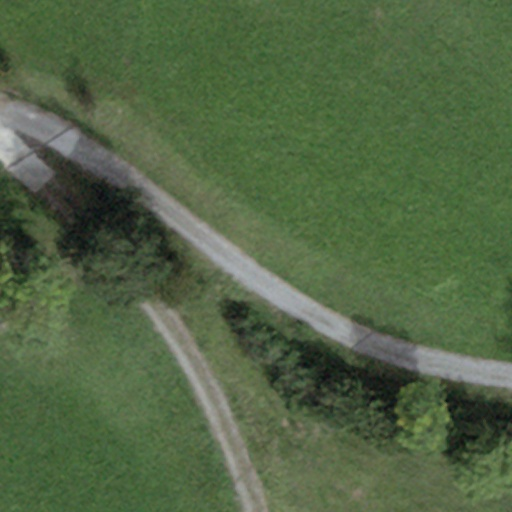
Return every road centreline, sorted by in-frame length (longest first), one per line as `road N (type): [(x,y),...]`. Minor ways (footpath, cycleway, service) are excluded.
road 1 (track): [(511,378),(385,352),(327,330),(100,163),(0,114)]
road 2 (track): [(250,511),(231,455),(167,336),(0,148)]
